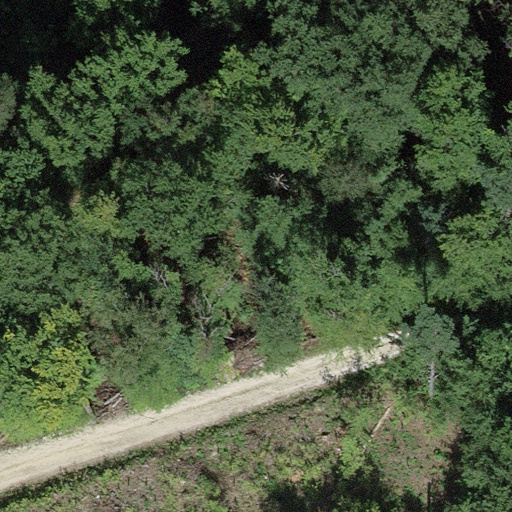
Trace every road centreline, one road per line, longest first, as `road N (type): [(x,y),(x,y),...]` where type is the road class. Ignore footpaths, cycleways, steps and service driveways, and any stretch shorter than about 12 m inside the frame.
road 1 (track): [(0,475),(430,331),(511,321)]
road 2 (track): [(0,202),(249,0)]
